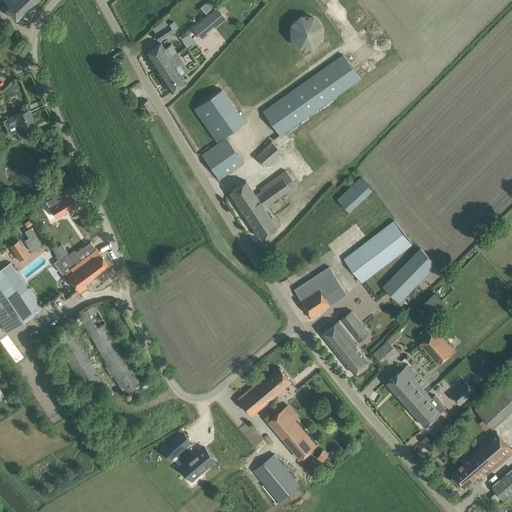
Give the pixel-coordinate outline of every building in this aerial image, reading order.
[(4,0),(8,3),(4,6),(17,19),(37,0),(4,0)] [(202,6),(207,12),(214,6),(209,0),(202,6)] [(201,38),(207,32),(213,28),(225,18),(217,7),(193,27),(201,38)] [(314,15),(300,15),(290,24),(290,38),(299,48),(313,48),(323,39),(323,25),(314,15)] [(159,40),(173,31),(168,24),(154,33),(159,40)] [(188,47),(198,42),(192,32),(183,37),(188,47)] [(145,52),(157,70),(172,60),(170,57),(177,53),(171,44),(165,48),(161,42),(145,52)] [(172,60),(157,70),(171,92),(186,82),(175,65),(182,61),(177,53),(170,57),(172,60)] [(343,54),(262,111),(279,135),(360,78),(343,54)] [(221,89),(194,108),(217,141),(244,122),(221,89)] [(155,111),(147,99),(140,104),(147,116),(155,111)] [(28,109),(8,118),(10,124),(15,122),(23,139),(30,135),(26,126),(34,123),(28,109)] [(225,137),(209,148),(201,154),(219,179),(243,161),(225,137)] [(274,139),(258,155),(268,165),(284,150),(274,139)] [(246,180),(238,185),(229,191),(261,238),(277,227),(264,207),(296,185),(286,171),(260,189),(262,193),(257,196),(246,180)] [(360,176),(337,198),(349,211),(372,189),(360,176)] [(46,200),(50,206),(68,195),(65,189),(46,200)] [(68,195),(50,206),(57,217),(75,206),(68,195)] [(361,281),(411,243),(394,221),(344,259),(361,281)] [(29,237),(36,248),(41,244),(30,227),(25,231),(29,237)] [(53,249),(53,250),(59,258),(62,256),(67,252),(68,252),(61,243),(53,249)] [(21,244),(12,250),(17,257),(19,260),(28,254),(26,251),(21,244)] [(420,248),(391,279),(384,286),(398,301),(406,293),(435,263),(420,248)] [(67,252),(62,256),(71,268),(65,273),(79,292),(87,287),(84,282),(108,264),(97,249),(85,258),(79,249),(76,252),(74,249),(68,253),(67,252)] [(0,303),(9,316),(15,326),(42,308),(33,294),(29,288),(28,288),(26,290),(19,294),(19,295),(14,287),(23,281),(10,262),(1,268),(0,268),(0,303)] [(330,266),(303,284),(294,289),(312,316),(347,293),(330,266)] [(446,303),(436,293),(424,304),(434,314),(446,303)] [(139,381),(94,304),(78,313),(108,366),(105,367),(110,377),(114,375),(125,394),(141,384),(144,388),(152,384),(148,377),(139,381)] [(339,353),(368,330),(365,327),(354,311),(352,310),(323,333),(339,353)] [(439,363),(454,350),(435,329),(421,343),(439,363)] [(369,332),(368,330),(339,353),(355,374),(369,362),(355,344),(369,332)] [(84,389),(100,379),(74,333),(57,343),(84,389)] [(388,340),(376,350),(383,357),(394,347),(388,340)] [(409,408),(425,395),(425,394),(412,380),(418,375),(408,364),(402,369),(387,382),(409,408)] [(267,378),(265,376),(238,399),(252,414),(291,381),(280,367),(267,378)] [(511,373),(475,408),(480,413),(477,415),(482,420),(479,423),(486,430),(491,425),(492,426),(511,406),(511,373)] [(475,392),(465,380),(451,394),(461,405),(475,392)] [(425,395),(409,408),(426,426),(441,413),(425,395)] [(284,407),(269,420),(301,458),(316,445),(284,407)] [(497,431),(470,454),(463,461),(464,462),(451,473),(463,487),(477,475),(478,476),(511,447),(497,431)] [(425,446),(430,441),(426,436),(420,441),(425,446)] [(169,443),(162,449),(171,459),(177,453),(183,449),(184,448),(175,438),(169,443)] [(430,451),(435,446),(430,441),(425,446),(430,451)] [(203,446),(182,465),(184,468),(190,475),(198,469),(201,473),(215,460),(203,446)] [(274,453),(253,470),(279,501),(299,485),(274,453)] [(511,468),(500,479),(492,485),(497,491),(490,497),(497,505),(511,492),(511,468)]
